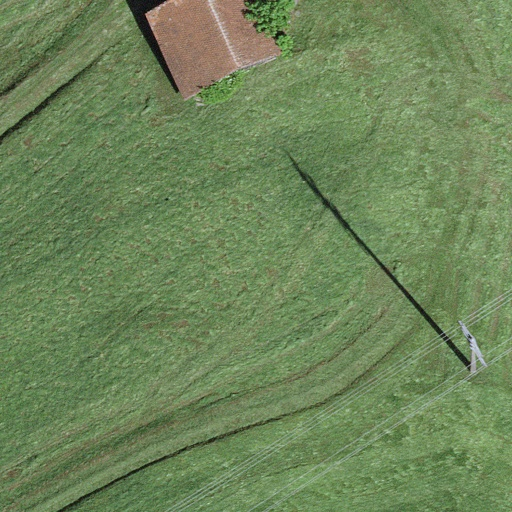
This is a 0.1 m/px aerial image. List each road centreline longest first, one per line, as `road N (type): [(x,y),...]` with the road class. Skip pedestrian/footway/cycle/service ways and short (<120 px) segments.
road 1 (track): [(31,511),(124,460),(344,373),(422,296),(443,173),(440,68),(406,0)]
road 2 (track): [(150,0),(0,108)]
